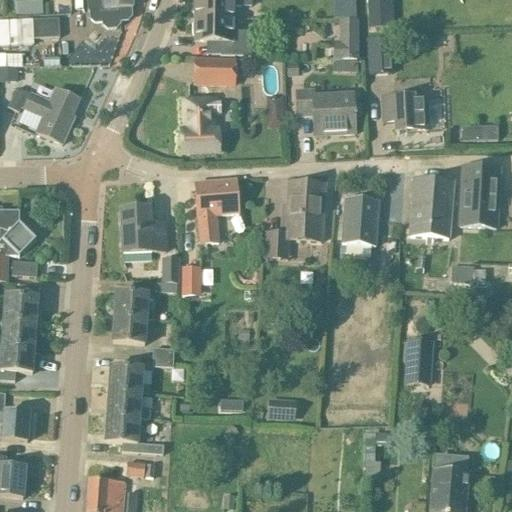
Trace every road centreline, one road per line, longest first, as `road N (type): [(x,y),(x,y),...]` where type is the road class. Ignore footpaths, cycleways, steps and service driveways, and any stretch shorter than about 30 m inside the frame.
road 1 (residential): [(446,160),(198,176),(102,152)]
road 2 (residential): [(65,511),(94,171)]
road 3 (residential): [(165,0),(102,152)]
